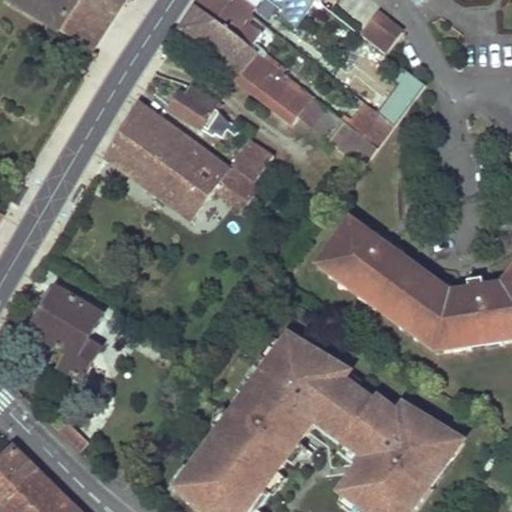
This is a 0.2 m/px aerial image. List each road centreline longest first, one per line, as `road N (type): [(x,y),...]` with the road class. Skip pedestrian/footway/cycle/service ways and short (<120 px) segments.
road 1 (tertiary): [(0,282),(174,0)]
road 2 (tertiary): [(0,406),(111,511)]
